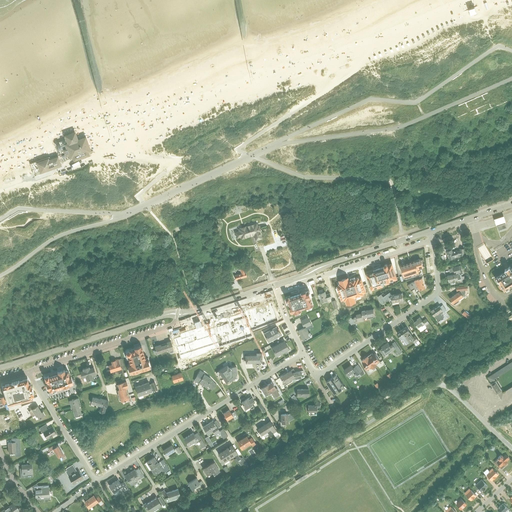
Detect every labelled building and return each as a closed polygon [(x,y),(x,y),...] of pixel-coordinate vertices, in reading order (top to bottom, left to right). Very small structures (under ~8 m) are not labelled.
[(71,143),(66,145),(67,147),(70,156),(70,157),(73,156),(74,160),(75,159),(88,155),(87,154),(86,151),(89,150),(87,146),(86,143),(85,138),(77,141),(71,143)] [(47,160),(38,163),(41,171),(59,165),(57,158),(48,161),(47,160)] [(503,217),(494,220),(496,226),(505,223),(503,217)] [(239,231),(235,232),(236,238),(240,236),(241,238),(253,234),(255,239),(261,237),(256,223),(238,229),(239,231)] [(461,256),(464,255),(464,249),(460,249),(460,251),(457,251),(457,250),(452,251),(452,249),(446,251),(449,260),(454,259),(453,257),(458,256),(458,257),(461,256)] [(422,267),(420,259),(401,266),(404,277),(415,273),(416,276),(422,274),(421,270),(420,270),(420,267),(422,267)] [(371,276),(368,277),(372,288),(382,285),(381,284),(382,284),(384,283),(384,281),(385,281),(386,283),(389,281),(389,280),(396,278),(391,264),(388,265),(387,265),(387,266),(388,268),(384,269),(380,270),(379,268),(374,269),(375,270),(372,270),(373,272),(370,273),(371,276)] [(455,274),(447,276),(449,282),(453,281),(453,282),(462,279),(461,274),(463,274),(461,269),(460,266),(453,268),(455,274)] [(506,271),(496,277),(504,290),(511,285),(511,267),(511,268),(510,267),(509,267),(505,269),(504,270),(506,271)] [(245,272),(243,268),(240,269),(241,273),(234,275),(235,280),(246,276),(245,272)] [(340,285),(337,286),(338,287),(339,292),(342,299),(344,298),(345,300),(346,300),(347,302),(349,301),(353,300),(355,299),(354,297),(356,296),(360,295),(363,294),(363,292),(365,292),(365,290),(364,286),(363,286),(361,279),(358,279),(358,278),(355,279),(351,280),(350,280),(351,282),(349,282),(349,281),(348,279),(346,279),(345,278),(342,280),(340,281),(340,283),(339,284),(340,285)] [(425,287),(422,278),(415,280),(407,285),(411,290),(414,288),(414,287),(416,286),(418,285),(419,289),(425,287)] [(465,294),(465,292),(465,289),(467,289),(467,288),(467,285),(456,287),(457,290),(459,290),(459,292),(449,298),(452,303),(453,305),(454,305),(458,302),(458,301),(457,300),(462,296),(465,294)] [(308,290),(286,298),(291,312),(313,304),(308,290)] [(319,294),(318,295),(319,298),(320,298),(321,301),(327,299),(327,298),(331,297),(330,293),(326,295),(325,292),(319,294)] [(400,303),(403,302),(401,293),(391,295),(389,292),(387,294),(383,297),(381,294),(378,296),(382,302),(385,299),(391,298),(392,302),(399,301),(400,303)] [(271,300),(179,333),(188,366),(252,338),(248,331),(279,319),(271,300)] [(433,307),(430,310),(438,321),(443,318),(441,314),(446,310),(442,305),(440,307),(439,305),(434,308),(433,307)] [(370,318),(375,316),(373,308),(361,311),(362,314),(356,315),(356,316),(352,319),(354,322),(357,320),(357,322),(364,320),(363,317),(369,315),(370,318)] [(307,334),(309,333),(307,330),(312,327),(307,317),(301,321),(304,327),(298,331),(303,340),(309,337),(307,334)] [(430,325),(425,318),(422,320),(420,317),(417,319),(418,319),(414,322),(418,328),(420,331),(426,327),(427,328),(430,325)] [(414,343),(418,340),(415,335),(413,337),(409,332),(410,332),(406,326),(397,333),(400,338),(401,338),(406,344),(412,340),(414,343)] [(276,327),(270,330),(274,338),(280,334),(276,327)] [(270,330),(264,333),(268,341),(274,338),(270,330)] [(173,351),(173,348),(170,341),(166,342),(167,344),(161,345),(160,344),(154,346),(155,349),(153,350),(154,353),(168,349),(169,352),(173,351)] [(284,341),(278,345),(282,352),(284,351),(284,352),(290,349),(289,348),(288,348),(284,341)] [(383,348),(380,350),(384,356),(386,354),(385,352),(389,350),(390,351),(392,349),(394,352),(396,350),(399,354),(402,352),(395,341),(392,343),(392,344),(390,345),(387,342),(381,346),(383,348)] [(278,345),(272,348),(276,356),(282,352),(278,345)] [(127,350),(126,352),(126,354),(128,355),(129,358),(128,358),(130,364),(128,364),(127,365),(128,366),(130,374),(143,370),(149,368),(150,368),(147,359),(147,358),(145,359),(142,348),(141,346),(133,348),(133,349),(129,350),(128,350),(127,350)] [(260,362),(262,362),(261,353),(259,353),(256,353),(256,355),(246,356),(246,362),(257,362),(257,364),(260,364),(260,362)] [(372,353),(367,356),(374,366),(375,368),(377,366),(377,365),(380,362),(376,356),(377,356),(375,353),(373,354),(372,353)] [(364,359),(362,360),(364,362),(362,363),(368,371),(372,368),(372,370),(375,368),(374,366),(367,356),(367,355),(363,358),(364,359)] [(121,368),(118,359),(111,361),(112,364),(108,365),(109,369),(106,370),(108,375),(115,373),(114,370),(117,369),(118,373),(122,372),(121,368)] [(492,383),(490,384),(496,393),(498,392),(501,398),(511,391),(511,361),(488,377),(492,383)] [(351,365),(344,370),(348,376),(354,371),(357,369),(359,373),(362,371),(358,364),(355,366),(355,367),(353,368),(351,365)] [(236,374),(236,366),(228,367),(227,365),(216,373),(218,376),(221,375),(226,383),(230,380),(229,378),(235,377),(235,374),(236,374)] [(83,370),(80,371),(82,378),(85,377),(86,381),(92,379),(92,377),(96,376),(95,373),(93,367),(89,368),(89,367),(83,369),(83,370)] [(279,377),(284,386),(291,381),(290,379),(292,378),(292,379),(301,378),(301,377),(304,376),(303,371),(295,372),(293,369),(279,377)] [(64,370),(57,372),(49,375),(50,376),(48,377),(46,378),(47,380),(47,383),(46,383),(47,384),(48,388),(48,389),(49,388),(50,390),(63,386),(72,383),(70,377),(69,377),(69,376),(67,371),(65,372),(64,370)] [(212,390),(216,385),(211,380),(211,379),(204,375),(205,374),(200,371),(194,381),(199,384),(200,382),(207,386),(212,390)] [(174,382),(183,379),(181,373),(171,376),(174,382)] [(335,393),(344,387),(336,375),(326,382),(335,393)] [(125,378),(115,382),(116,384),(116,385),(117,390),(121,401),(129,399),(128,396),(128,395),(129,395),(126,387),(128,387),(126,382),(125,378)] [(11,383),(2,386),(9,410),(21,406),(20,403),(33,399),(32,396),(33,395),(33,393),(31,386),(30,384),(28,384),(27,379),(19,381),(11,383)] [(154,390),(157,389),(154,382),(151,383),(149,384),(148,382),(144,383),(145,384),(140,385),(139,385),(135,387),(138,396),(143,394),(148,392),(148,393),(152,391),(151,391),(153,390),(154,390)] [(271,392),(274,397),(279,394),(275,389),(275,388),(271,382),(267,385),(267,384),(263,386),(264,387),(261,388),(265,395),(271,392)] [(251,396),(242,402),(246,408),(249,406),(251,410),(254,408),(251,404),(254,402),(251,396)] [(78,417),(82,416),(79,406),(80,405),(78,397),(69,400),(74,416),(78,415),(78,417)] [(90,397),(89,402),(89,403),(100,406),(99,411),(101,413),(103,412),(105,407),(107,400),(98,398),(98,399),(91,397),(90,397)] [(320,407),(320,402),(317,402),(317,405),(308,405),(308,411),(308,415),(316,415),(316,411),(316,407),(320,407)] [(35,414),(40,411),(37,406),(33,408),(32,406),(28,408),(30,410),(29,411),(32,417),(35,415),(35,414)] [(234,420),(238,418),(234,411),(231,413),(229,410),(223,413),(227,420),(232,416),(234,420)] [(280,419),(279,419),(280,424),(288,423),(288,422),(293,418),(296,417),(293,411),(290,413),(289,414),(287,414),(280,414),(280,419)] [(216,421),(215,421),(213,422),(212,420),(202,426),(207,434),(213,431),(215,435),(219,432),(223,438),(226,436),(222,429),(219,431),(217,427),(218,426),(219,425),(216,421)] [(277,433),(270,421),(257,429),(261,435),(266,431),(268,435),(272,432),(274,435),(277,433)] [(55,433),(51,427),(48,428),(45,424),(38,428),(41,433),(42,432),(46,439),(55,433)] [(199,449),(205,445),(197,433),(194,434),(193,433),(183,439),(187,445),(196,440),(196,441),(195,442),(199,449)] [(208,436),(205,438),(211,448),(218,445),(215,441),(212,443),(208,436)] [(256,444),(255,444),(251,438),(248,439),(246,436),(237,441),(241,448),(250,442),(253,448),(257,446),(256,444)] [(11,442),(8,442),(8,443),(9,453),(12,453),(13,453),(20,452),(20,446),(18,446),(18,438),(14,438),(11,438),(11,442)] [(58,457),(62,454),(57,446),(55,447),(53,445),(48,448),(50,452),(53,451),(58,457)] [(166,455),(174,450),(171,445),(163,450),(166,455)] [(232,445),(218,454),(224,465),(229,462),(226,458),(233,454),(236,459),(237,461),(241,465),(246,462),(243,457),(240,459),(232,446),(232,445)] [(499,464),(498,466),(499,467),(501,466),(503,464),(504,465),(507,461),(506,461),(509,459),(507,457),(508,457),(507,456),(506,456),(505,455),(503,457),(501,456),(500,455),(498,457),(499,458),(498,459),(500,460),(498,462),(499,464)] [(146,462),(145,463),(149,470),(151,469),(154,474),(161,469),(160,467),(162,466),(165,471),(168,469),(162,460),(157,463),(155,459),(154,457),(146,462)] [(213,462),(203,468),(207,475),(212,472),(213,471),(213,472),(212,473),(213,476),(215,475),(214,474),(219,471),(213,462)] [(22,469),(20,469),(20,478),(25,477),(25,475),(32,474),(32,464),(21,464),(22,469)] [(68,476),(71,481),(73,484),(82,478),(77,470),(76,472),(71,465),(65,469),(67,471),(65,472),(68,476)] [(134,469),(124,475),(131,486),(137,482),(136,481),(143,476),(138,468),(135,470),(134,469)] [(487,475),(486,476),(488,477),(489,476),(492,480),(498,474),(495,472),(495,471),(494,469),(493,470),(492,469),(489,471),(490,472),(487,475)] [(201,488),(204,486),(201,481),(199,483),(195,478),(188,483),(192,490),(199,485),(201,488)] [(118,479),(109,485),(113,493),(122,487),(124,491),(127,489),(123,482),(121,484),(118,479)] [(479,483),(477,486),(478,487),(481,491),(483,489),(484,489),(486,487),(487,485),(482,480),(481,479),(478,482),(479,483)] [(35,489),(35,497),(48,496),(48,485),(38,486),(36,483),(32,486),(34,490),(35,489)] [(174,498),(180,496),(177,489),(166,492),(165,493),(163,490),(161,491),(165,498),(168,497),(169,500),(174,498)] [(466,496),(468,498),(469,498),(471,500),(472,499),(475,497),(474,496),(475,495),(471,490),(467,493),(466,492),(465,493),(466,494),(466,495),(467,495),(466,496)] [(99,504),(102,502),(98,497),(95,499),(93,495),(84,501),(88,507),(97,501),(99,504)] [(158,509),(161,506),(156,498),(155,499),(154,499),(152,500),(151,501),(150,502),(149,502),(148,503),(147,503),(146,504),(145,503),(144,504),(143,504),(148,511),(152,511),(154,511),(158,509)] [(460,501),(457,504),(461,509),(466,504),(461,499),(460,498),(459,500),(460,501)] [(14,502),(9,506),(13,511),(12,511),(17,511),(20,510),(14,502)] [(506,511),(509,509),(506,506),(507,505),(505,502),(504,503),(501,505),(501,504),(499,507),(498,508),(501,511),(503,511),(505,511),(506,511)]
